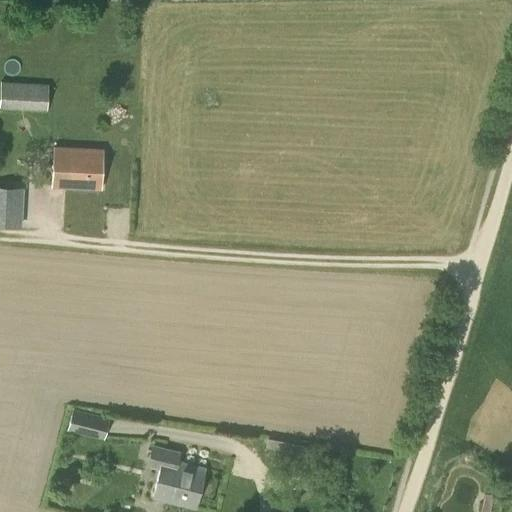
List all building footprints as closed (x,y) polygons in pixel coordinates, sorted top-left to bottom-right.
[(0,106),(48,106),(48,80),(0,80),(0,106)] [(101,186),(102,150),(53,147),(51,184),(101,186)] [(0,188),(0,224),(25,225),(26,189),(0,188)] [(103,439),(109,418),(73,408),(67,430),(103,439)] [(195,507),(205,468),(178,462),(181,451),(152,444),(149,459),(161,462),(153,496),(195,507)]
